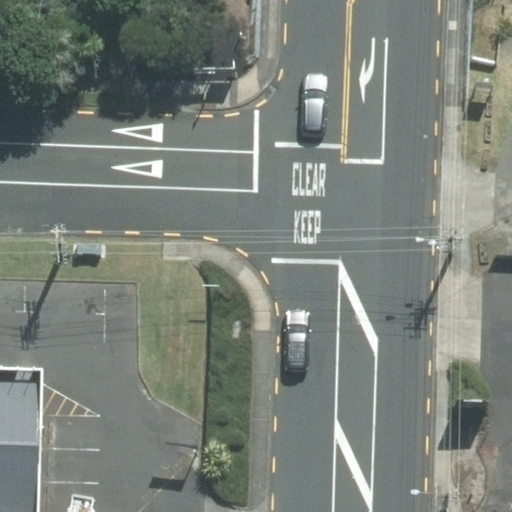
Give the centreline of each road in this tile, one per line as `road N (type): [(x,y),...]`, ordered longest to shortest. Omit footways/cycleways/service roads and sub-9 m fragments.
road 1 (residential): [(0,182),(349,191)]
road 2 (secondary): [(340,511),(349,191)]
road 3 (secondary): [(349,191),(352,0)]
